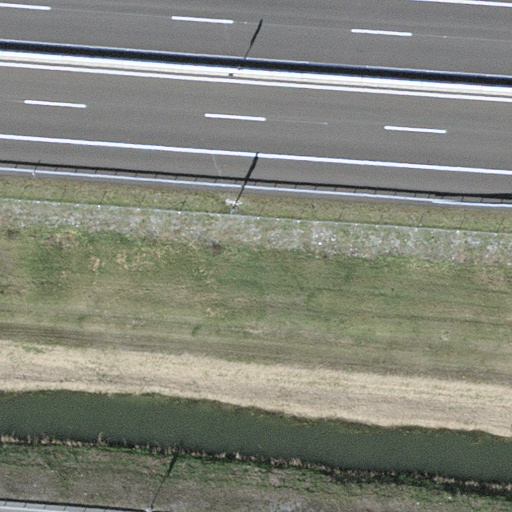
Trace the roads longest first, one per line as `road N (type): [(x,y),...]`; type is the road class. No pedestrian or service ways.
road 1 (track): [(0,306),(511,353)]
road 2 (motorway): [(511,41),(0,4)]
road 3 (motorway): [(0,99),(511,135)]
